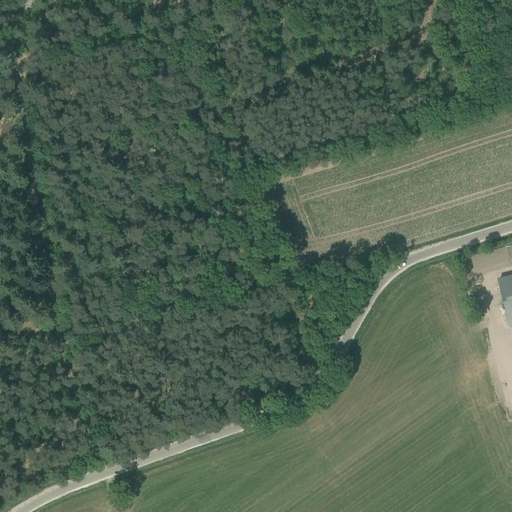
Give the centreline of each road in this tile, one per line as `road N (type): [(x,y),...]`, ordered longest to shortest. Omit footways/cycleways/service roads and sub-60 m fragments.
road 1 (unclassified): [(21,511),(80,481),(291,406),(319,385),(373,290),(399,264),(511,227)]
road 2 (track): [(104,474),(53,315),(10,25)]
